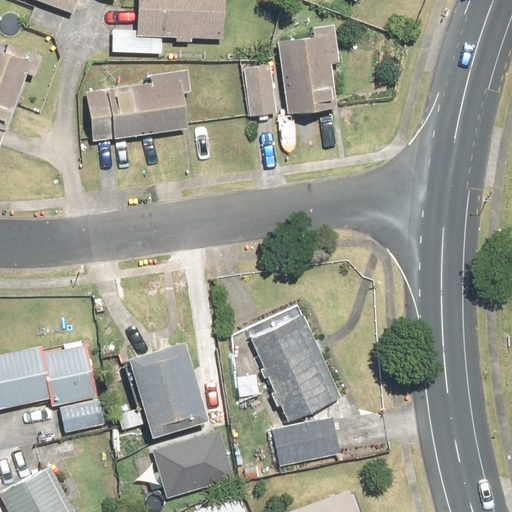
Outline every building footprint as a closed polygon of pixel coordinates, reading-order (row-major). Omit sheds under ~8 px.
[(33,0),(76,15),(81,0),(33,0)] [(113,29),(112,52),(164,54),(165,37),(176,37),(176,41),(192,42),(193,38),(227,39),(228,0),(139,0),(138,29),(113,29)] [(278,38),(289,112),(340,105),(334,61),(342,60),(337,21),(312,24),(314,34),(278,38)] [(0,47),(0,150),(1,150),(29,74),(38,77),(46,56),(10,43),(8,50),(0,47)] [(273,62),(244,66),(250,114),(279,110),(273,62)] [(194,93),(191,70),(150,75),(151,84),(88,92),(94,141),(192,129),(188,94),(194,93)] [(344,396),(303,303),(230,335),(239,403),(273,388),(287,421),(344,396)] [(189,337),(130,354),(153,436),(212,419),(189,337)] [(45,344),(0,352),(0,406),(51,396),(53,404),(100,395),(90,343),(47,352),(45,344)] [(100,398),(60,407),(65,432),(106,423),(100,398)] [(334,416),(272,427),(279,465),(341,453),(334,416)] [(153,444),(166,493),(233,475),(220,426),(153,444)] [(77,511),(52,463),(0,490),(0,491),(11,511),(77,511)] [(359,511),(350,487),(289,508),(290,511),(359,511)] [(247,511),(241,493),(201,507),(202,511),(247,511)]
